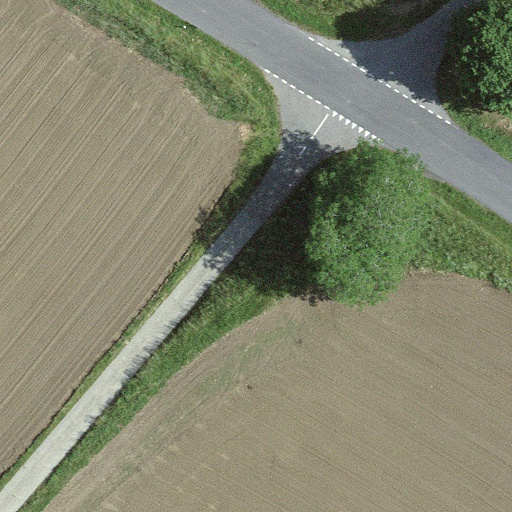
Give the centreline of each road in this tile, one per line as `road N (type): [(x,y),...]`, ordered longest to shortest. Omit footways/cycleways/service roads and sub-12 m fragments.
road 1 (track): [(12,511),(359,101),(477,0)]
road 2 (tertiary): [(511,197),(189,0)]
